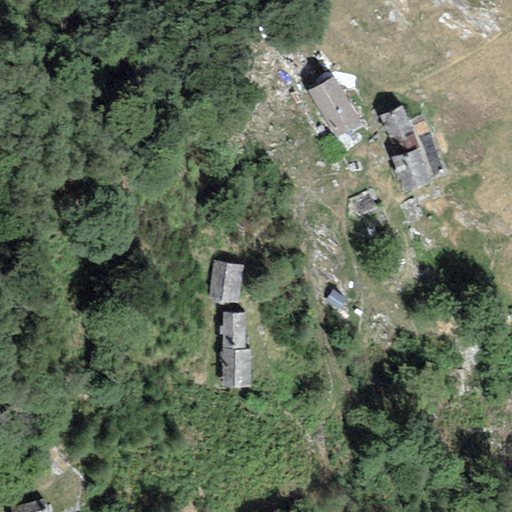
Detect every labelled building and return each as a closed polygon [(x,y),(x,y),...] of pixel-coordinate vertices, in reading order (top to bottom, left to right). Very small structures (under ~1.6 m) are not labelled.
[(334,76),(307,92),(336,140),(362,124),(334,76)] [(401,104),(376,116),(388,142),(414,130),(401,104)] [(418,148),(390,159),(403,193),(432,181),(418,148)] [(372,217),(360,224),(366,236),(378,229),(372,217)] [(242,265),(213,262),(209,299),(238,302),(242,265)] [(346,298),(332,290),(325,302),(338,310),(346,298)] [(222,349),(245,349),(245,313),(222,313),(222,326),(219,326),(219,336),(222,336),(222,349)] [(222,349),(221,388),(251,389),(252,349),(245,349),(222,349)] [(47,511),(44,500),(8,510),(8,511),(47,511)]
